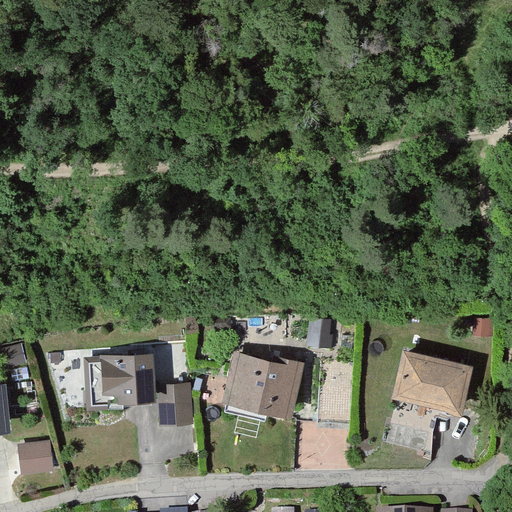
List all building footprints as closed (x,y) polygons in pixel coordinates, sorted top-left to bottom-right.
[(465,367),(395,348),(381,398),(452,417),(465,367)] [(291,367),(225,351),(212,405),(278,421),(291,367)] [(110,364),(92,364),(91,391),(109,391),(108,401),(145,402),(146,355),(111,354),(110,364)] [(187,385),(152,384),(151,429),(186,430),(187,385)] [(21,437),(21,457),(55,456),(55,437),(21,437)] [(56,470),(57,458),(26,457),(25,470),(56,470)]
